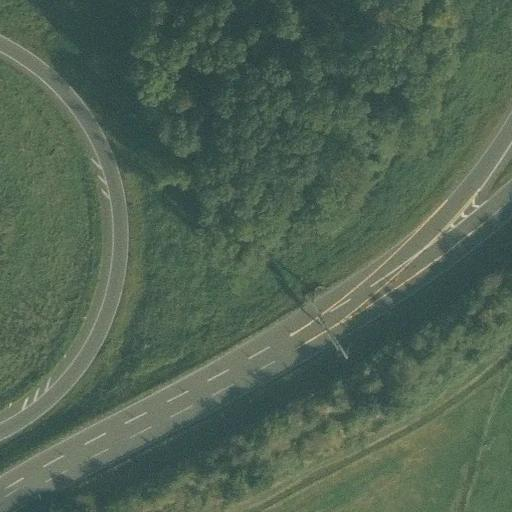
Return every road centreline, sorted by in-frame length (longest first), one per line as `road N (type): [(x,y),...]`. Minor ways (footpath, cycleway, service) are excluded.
road 1 (motorway): [(0,48),(78,107),(104,147),(122,221),(115,296),(83,367),(28,422),(0,436)]
road 2 (motorway): [(0,506),(397,269)]
road 3 (motorway): [(397,269),(511,131)]
road 4 (motorway): [(397,269),(511,190)]
